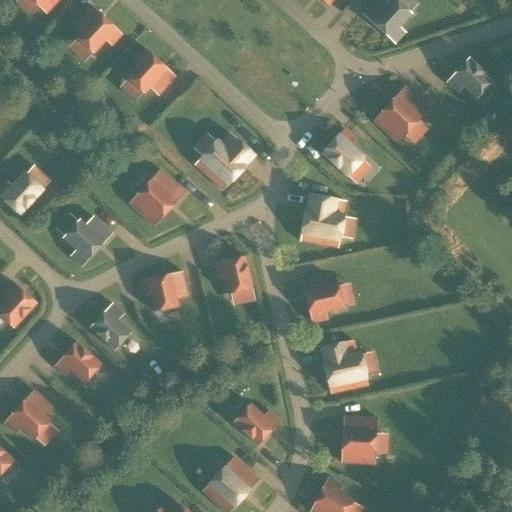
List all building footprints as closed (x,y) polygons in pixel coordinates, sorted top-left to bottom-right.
[(60,0),(28,0),(46,16),(60,0)] [(384,0),(374,0),(362,14),(374,26),(373,26),(385,37),(386,37),(396,46),(406,34),(400,28),(412,15),(395,0),(390,0),(388,3),(384,0)] [(122,36),(89,6),(72,25),(80,32),(75,38),(93,56),(106,42),(111,48),(122,36)] [(175,79),(143,48),(132,59),(138,65),(126,78),(144,95),(150,89),(158,97),(175,79)] [(494,81),(469,58),(466,62),(466,61),(454,74),(455,74),(446,84),(457,94),(463,88),(476,100),(480,96),(481,97),(491,85),(494,81)] [(430,109),(405,87),(393,100),(392,100),(381,112),(382,113),(373,123),(397,145),(406,135),(407,136),(418,124),(417,123),(430,109)] [(320,156),(346,180),(366,159),(352,146),(357,140),(344,129),(320,156)] [(227,189),(256,157),(228,133),(220,143),(217,140),(194,166),(223,192),(226,188),(227,189)] [(152,228),(186,193),(162,171),(129,206),(152,228)] [(0,199),(20,218),(45,191),(24,172),(11,186),(6,181),(0,187),(0,199)] [(299,243),(338,250),(339,244),(340,244),(345,216),(344,215),(346,202),(308,195),(305,208),(299,236),(301,236),(299,243)] [(82,268),(112,235),(94,217),(86,226),(80,220),(62,240),(76,252),(70,258),(82,268)] [(228,297),(231,297),(253,292),(246,257),(213,264),(216,281),(224,279),(228,297)] [(183,272),(138,282),(142,298),(149,296),(153,315),(179,309),(177,300),(189,298),(183,272)] [(302,280),(313,325),(327,322),(326,314),(344,310),(338,285),(330,287),(327,275),(302,280)] [(0,318),(13,331),(37,306),(11,282),(1,293),(7,299),(0,306),(0,318)] [(88,330),(114,353),(132,333),(119,321),(125,315),(112,304),(88,330)] [(331,395),(368,387),(361,353),(356,354),(354,341),(319,348),(328,391),(330,390),(331,395)] [(102,366),(77,343),(54,367),(65,378),(71,372),(84,385),(102,366)] [(34,390),(3,425),(15,435),(20,430),(34,442),(52,422),(45,417),(54,407),(34,390)] [(233,424),(257,447),(281,421),(269,410),(263,417),(250,405),(233,424)] [(342,417),(341,464),(376,465),(377,417),(342,417)] [(0,476),(13,462),(0,449),(0,476)] [(511,470),(511,456),(510,454),(503,462),(511,470)] [(234,458),(202,494),(222,511),(230,511),(259,480),(234,458)] [(328,478),(310,511),(348,511),(354,502),(338,493),(342,485),(328,478)] [(159,511),(185,511),(172,499),(159,511)]
